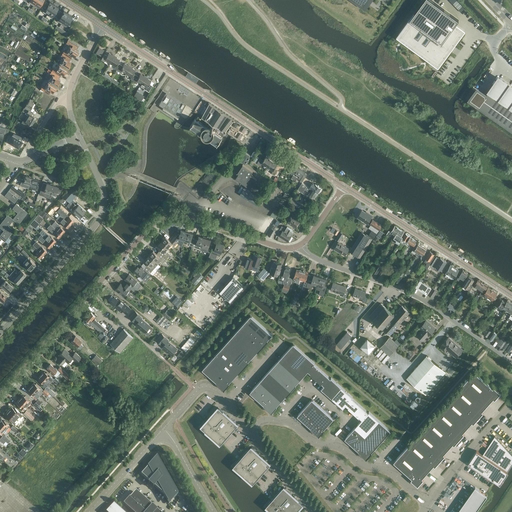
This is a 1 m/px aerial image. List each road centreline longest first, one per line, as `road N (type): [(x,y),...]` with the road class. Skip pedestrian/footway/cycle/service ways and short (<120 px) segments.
road 1 (tertiary): [(344,186),(102,26)]
road 2 (residential): [(511,363),(430,303),(297,246)]
road 3 (residential): [(91,293),(171,213),(279,248),(297,246)]
road 4 (tertiary): [(0,329),(103,207),(102,183),(79,137)]
road 5 (unclassified): [(429,504),(395,474),(313,441),(291,422),(262,420),(249,429)]
road 6 (tertiary): [(344,186),(511,296)]
road 7 (residential): [(0,394),(91,293)]
road 8 (unclassified): [(429,504),(511,405)]
